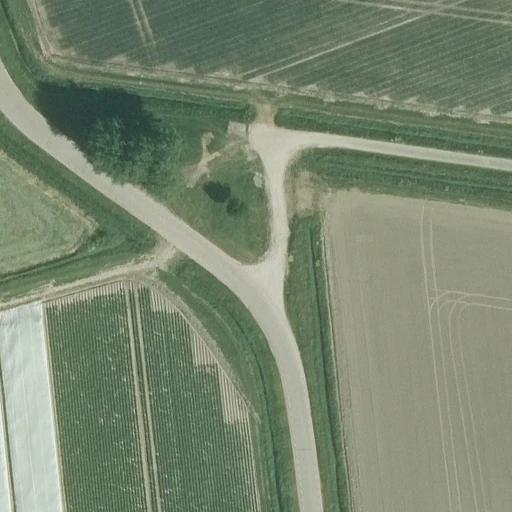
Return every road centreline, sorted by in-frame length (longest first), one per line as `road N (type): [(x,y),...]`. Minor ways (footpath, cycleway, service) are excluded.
road 1 (tertiary): [(311,511),(287,353),(256,297),(49,143),(0,89)]
road 2 (track): [(511,165),(253,135)]
road 3 (track): [(275,137),(279,259),(273,281),(256,297)]
